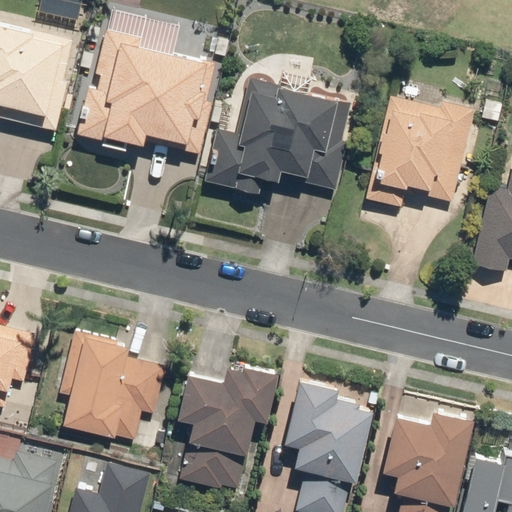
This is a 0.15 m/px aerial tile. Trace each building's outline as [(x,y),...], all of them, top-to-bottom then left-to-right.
[(72,38),(0,21),(0,116),(54,129),(66,82),(62,81),(72,38)] [(205,96),(213,64),(138,44),(140,37),(104,27),(76,132),(100,138),(99,143),(124,150),(127,140),(142,144),(143,139),(197,153),(206,121),(212,98),(205,96)] [(356,103),(249,77),(235,131),(215,126),(202,178),(259,192),(263,176),(278,179),(279,174),(335,188),(356,103)] [(414,191),(451,200),(473,108),(440,100),(439,105),(389,93),(364,196),(400,205),(403,193),(413,195),(414,191)] [(511,163),(506,189),(489,185),(472,262),(503,269),(506,258),(511,258),(511,163)] [(0,322),(0,403),(14,407),(33,331),(0,322)] [(126,341),(81,330),(76,353),(67,351),(58,389),(67,391),(60,420),(133,437),(140,407),(153,410),(164,362),(124,353),(126,341)] [(275,368),(223,357),(219,377),(182,369),(173,413),(188,416),(176,475),(236,487),(251,415),(265,418),(275,368)] [(333,387),(295,378),(279,457),(304,462),(295,511),(301,511),(344,511),(365,408),(331,401),(333,387)] [(451,511),(469,414),(431,407),(429,416),(388,409),(377,470),(392,472),(387,501),(393,502),(390,511),(451,511)] [(14,458),(0,454),(0,511),(43,511),(55,455),(17,447),(14,458)] [(502,456),(467,450),(455,511),(511,511),(511,449),(503,448),(502,456)] [(137,511),(147,467),(106,458),(99,490),(70,484),(64,511),(137,511)]
